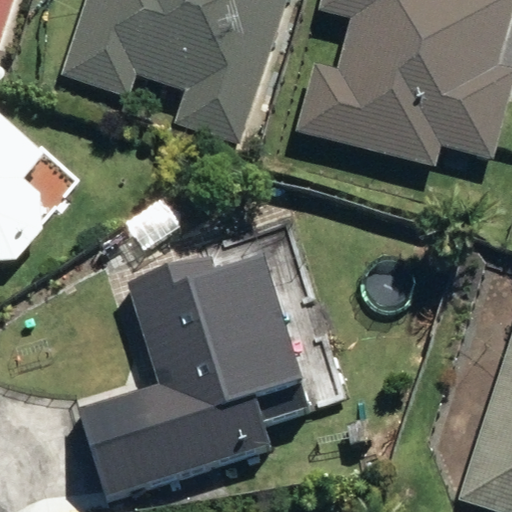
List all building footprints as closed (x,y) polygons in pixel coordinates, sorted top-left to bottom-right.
[(168,130),(233,151),(281,0),(82,0),(56,81),(124,103),(130,82),(180,98),(168,130)] [(510,3),(499,0),(315,0),(311,19),(344,28),(330,78),(310,73),(291,138),(429,176),(434,158),(485,171),(509,83),(489,78),(510,3)] [(0,273),(9,273),(33,243),(30,205),(14,191),(33,168),(0,139),(0,273)] [(119,236),(139,263),(171,238),(152,211),(119,236)] [(67,422),(95,511),(100,511),(290,452),(282,427),(299,422),(254,282),(213,295),(205,268),(115,297),(147,397),(67,422)] [(511,511),(511,331),(455,509),(463,511),(511,511)]
